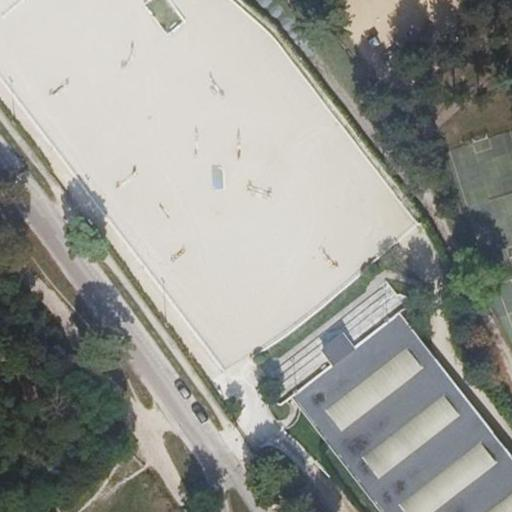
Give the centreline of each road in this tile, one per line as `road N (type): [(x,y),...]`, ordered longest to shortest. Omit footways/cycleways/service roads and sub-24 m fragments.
road 1 (unknown): [(0,122),(235,433),(281,511)]
road 2 (unclassified): [(0,161),(210,449)]
road 3 (unknown): [(0,249),(62,314),(185,511)]
